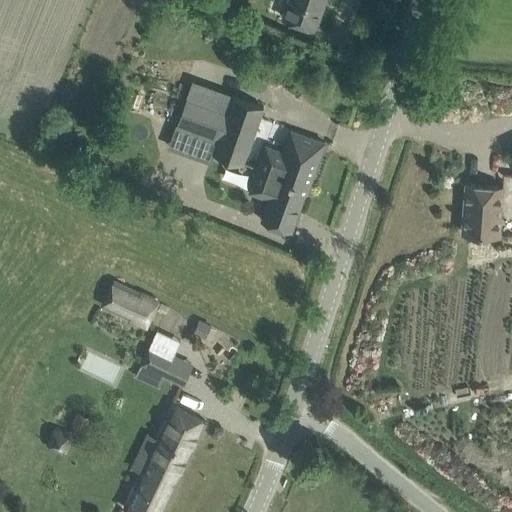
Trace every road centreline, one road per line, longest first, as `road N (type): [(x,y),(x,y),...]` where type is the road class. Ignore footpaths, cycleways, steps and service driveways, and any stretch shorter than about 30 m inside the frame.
road 1 (tertiary): [(295,412),(427,0)]
road 2 (unclassified): [(428,511),(295,412)]
